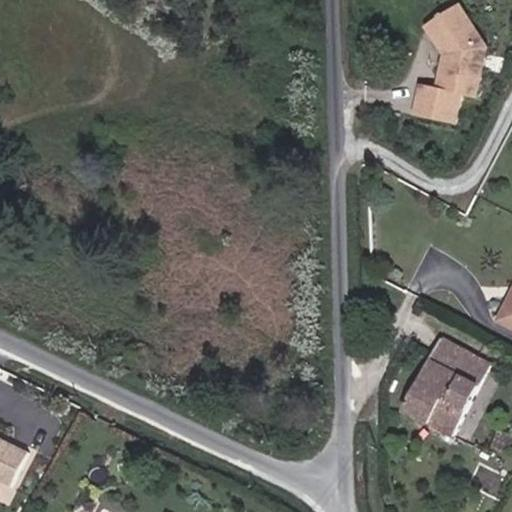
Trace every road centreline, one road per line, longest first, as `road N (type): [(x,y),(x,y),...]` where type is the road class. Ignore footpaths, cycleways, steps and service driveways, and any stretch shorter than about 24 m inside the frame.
road 1 (residential): [(340,417),(331,0)]
road 2 (unclassified): [(334,511),(0,350)]
road 3 (unclassified): [(340,417),(511,93)]
